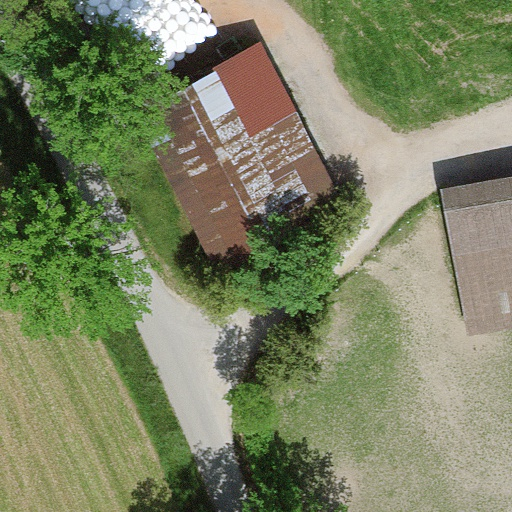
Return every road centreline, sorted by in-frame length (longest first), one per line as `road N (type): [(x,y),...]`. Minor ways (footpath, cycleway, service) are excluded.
road 1 (unclassified): [(0,21),(188,368),(236,511)]
road 2 (track): [(511,133),(459,151),(423,175),(188,368)]
